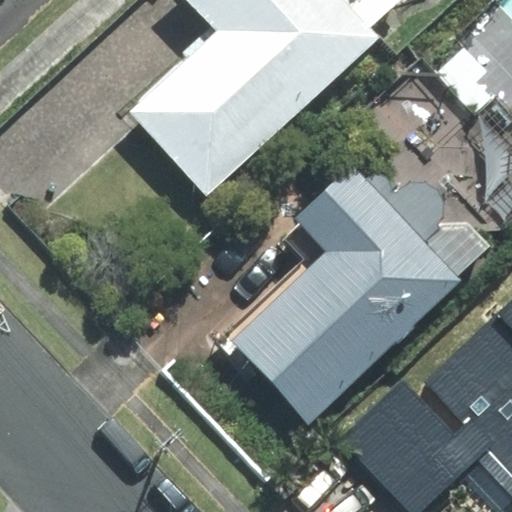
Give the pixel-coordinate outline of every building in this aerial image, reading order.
[(401,0),(185,0),(214,30),(127,110),(207,195),(378,36),(371,28),(401,0)] [(511,0),(494,0),(419,70),(465,119),(487,99),(511,126),(511,0)] [(233,339),(309,420),(459,280),(454,275),(487,244),(468,224),(440,221),(442,216),(443,200),(437,189),(426,183),(409,182),(396,194),(391,191),(390,183),(387,176),(380,173),(373,174),(366,180),(352,165),(296,217),(328,251),(233,339)] [(511,296),(412,391),(476,460),(511,496),(511,296)] [(412,511),(420,511),(476,460),(412,391),(402,381),(342,436),(412,511)]
